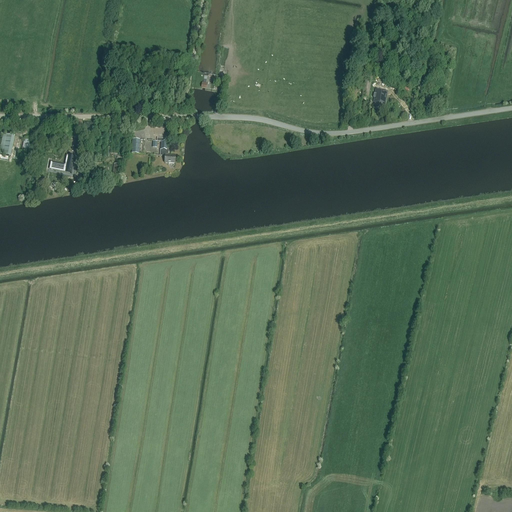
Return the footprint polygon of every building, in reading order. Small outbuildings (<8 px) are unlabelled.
[(365,77),(364,84),(362,96),(368,97),(371,85),(372,78),(373,75),(366,73),(365,77)] [(375,103),(374,109),(383,110),(384,105),(386,105),(388,92),(376,90),(375,94),(374,94),(373,98),(374,98),(373,103),(375,103)] [(0,153),(11,156),(15,136),(3,133),(0,147),(0,153)] [(22,152),(30,154),(33,140),(25,138),(22,152)] [(175,164),(176,156),(168,156),(168,150),(167,150),(168,142),(162,142),(163,139),(157,138),(157,142),(161,142),(160,156),(163,156),(163,155),(165,156),(165,163),(175,164)] [(131,154),(139,154),(140,140),(133,140),(131,154)] [(71,174),(75,157),(74,157),(66,156),(65,163),(66,163),(66,165),(65,165),(55,163),(53,169),(71,173),(71,174)] [(37,179),(47,182),(49,178),(39,174),(37,179)]
